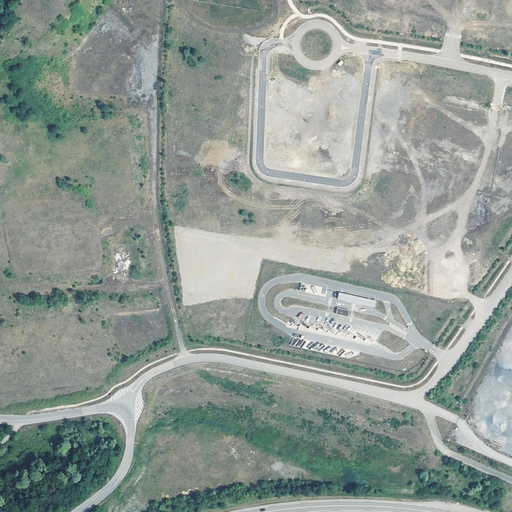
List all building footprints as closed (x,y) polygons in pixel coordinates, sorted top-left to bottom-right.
[(339,292),(337,299),(375,308),(377,301),(339,292)] [(338,308),(336,314),(348,317),(350,310),(338,308)] [(302,313),(298,317),(302,321),(306,316),(302,313)] [(309,326),(315,318),(310,314),(303,322),(309,326)] [(303,348),(304,340),(292,337),(290,344),(303,348)]
